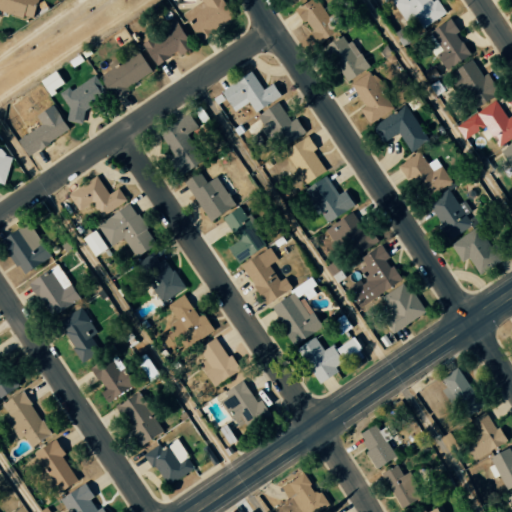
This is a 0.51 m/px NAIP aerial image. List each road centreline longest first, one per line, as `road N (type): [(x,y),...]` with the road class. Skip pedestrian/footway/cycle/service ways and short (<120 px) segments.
road 1 (residential): [(511,387),(254,0)]
road 2 (residential): [(373,511),(122,137)]
road 3 (tertiary): [(511,295),(194,511)]
road 4 (residential): [(0,218),(277,34)]
road 5 (residential): [(151,511),(0,291)]
